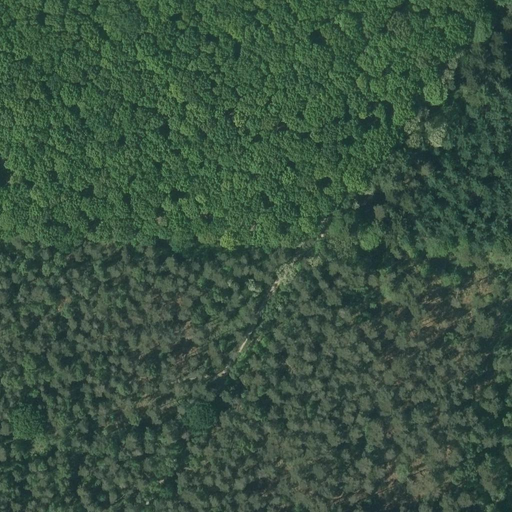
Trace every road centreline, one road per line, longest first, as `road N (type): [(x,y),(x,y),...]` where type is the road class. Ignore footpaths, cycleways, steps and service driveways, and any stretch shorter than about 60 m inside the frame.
road 1 (track): [(0,228),(304,237)]
road 2 (track): [(304,237),(470,0)]
road 3 (track): [(0,415),(98,414),(227,370)]
road 4 (track): [(511,241),(304,237)]
road 5 (track): [(227,370),(145,511)]
road 6 (track): [(304,237),(227,370)]
